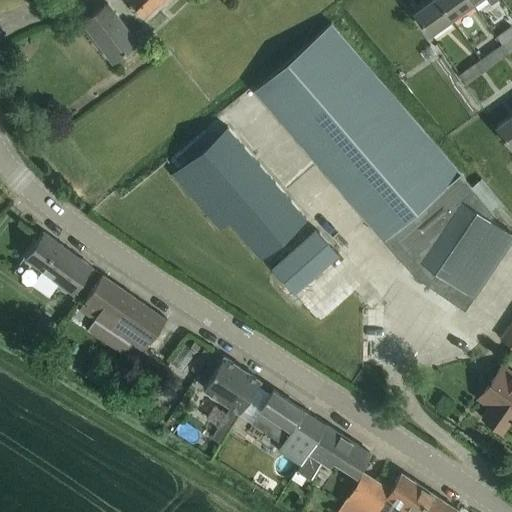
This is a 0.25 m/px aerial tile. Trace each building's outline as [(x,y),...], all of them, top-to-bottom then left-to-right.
[(129,0),(144,15),(159,0),(129,0)] [(429,33),(450,17),(437,0),(428,0),(413,11),(429,33)] [(437,0),(450,17),(472,2),(469,0),(437,0)] [(112,61),(128,48),(137,42),(107,2),(82,21),(112,61)] [(268,75),(253,88),(383,238),(384,237),(406,263),(404,266),(447,296),(464,308),(469,300),(511,239),(511,231),(491,217),(495,212),(502,203),(480,177),(471,185),(329,22),(268,75)] [(511,25),(511,24),(496,35),(501,43),(507,52),(511,49),(511,25)] [(486,68),(507,52),(501,43),(479,58),(486,68)] [(465,83),(486,68),(479,58),(458,73),(465,83)] [(511,147),(511,146),(511,113),(495,125),(511,147)] [(226,125),(171,173),(219,228),(228,220),(260,257),(305,217),(226,125)] [(271,169),(283,159),(277,151),(264,160),(271,169)] [(506,187),(511,182),(511,176),(497,157),(489,164),(506,187)] [(73,291),(80,282),(91,265),(43,230),(24,256),(73,291)] [(317,233),(275,272),(297,297),(339,258),(317,233)] [(90,289),(77,308),(92,318),(94,315),(132,341),(143,349),(154,334),(165,318),(101,273),(90,289)] [(183,335),(191,323),(183,317),(189,308),(181,303),(174,314),(181,319),(175,329),(183,335)] [(43,340),(56,322),(43,313),(30,331),(43,340)] [(511,345),(511,317),(499,337),(511,345)] [(202,387),(230,405),(214,429),(210,436),(211,437),(211,438),(218,442),(219,441),(259,380),(259,379),(233,363),(223,356),(222,356),(203,385),(204,385),(202,387)] [(478,397),(477,399),(488,406),(481,416),(502,430),(510,419),(511,420),(511,369),(502,363),(501,365),(478,397)] [(300,462),(304,455),(325,423),(272,388),(260,407),(251,421),(281,441),(276,447),(300,462)] [(355,472),(369,451),(325,423),(304,455),(300,462),(296,468),(290,477),(300,483),(306,474),(309,476),(320,459),(328,464),(332,457),(355,472)] [(389,488),(362,470),(347,493),(347,492),(334,511),(396,511),(401,506),(410,511),(454,511),(457,508),(400,471),(389,488)]
